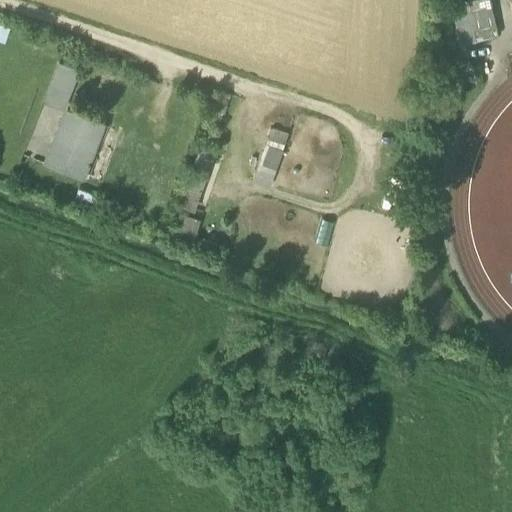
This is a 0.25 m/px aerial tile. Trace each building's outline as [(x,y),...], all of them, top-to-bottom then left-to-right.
[(474,29),(470,10),(468,0),(462,0),(451,2),(460,44),(476,40),(474,29)] [(490,0),(468,0),(470,10),(492,5),(490,0)] [(496,24),(492,5),(470,10),(474,29),(496,24)] [(11,27),(0,22),(0,40),(5,42),(11,27)] [(474,29),(476,40),(498,36),(496,24),(474,29)] [(46,99),(64,106),(78,68),(60,61),(46,99)] [(65,171),(83,178),(105,123),(104,123),(68,108),(46,163),(58,168),(57,171),(63,174),(65,171)] [(83,178),(88,180),(111,123),(105,121),(104,123),(105,123),(83,178)] [(270,187),(289,132),(271,126),(252,181),(270,187)] [(219,152),(200,145),(177,205),(196,212),(219,152)] [(75,198),(94,205),(98,196),(79,189),(75,198)] [(193,244),(201,219),(186,214),(178,239),(193,244)]
